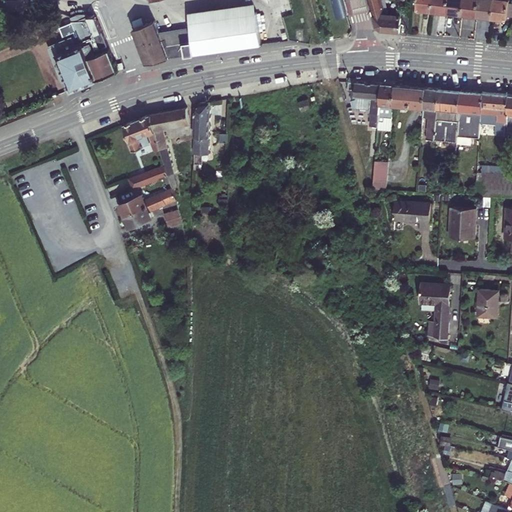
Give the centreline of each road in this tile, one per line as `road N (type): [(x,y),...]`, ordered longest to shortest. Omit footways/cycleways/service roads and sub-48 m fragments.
road 1 (primary): [(74,119),(197,80),(368,58)]
road 2 (track): [(174,511),(171,394),(139,293)]
road 3 (residential): [(139,293),(74,119)]
road 4 (primary): [(368,58),(511,68)]
